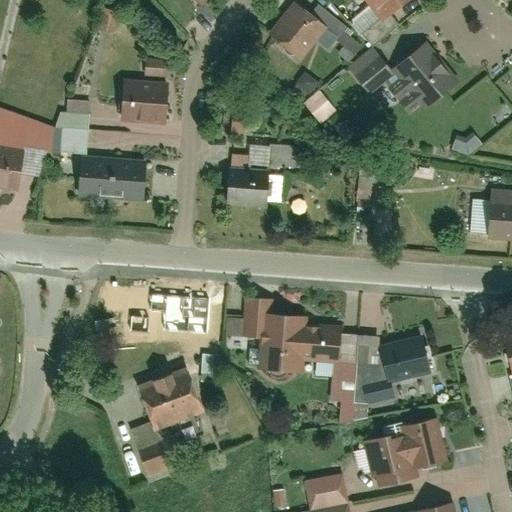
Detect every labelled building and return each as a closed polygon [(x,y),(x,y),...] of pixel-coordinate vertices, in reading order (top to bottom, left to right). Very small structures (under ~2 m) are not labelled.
[(193,0),(205,9),(212,0),(193,0)] [(366,0),(389,23),(412,0),(366,0)] [(275,38),(302,60),(327,29),(300,7),(275,38)] [(352,34),(328,11),(320,20),(344,42),(352,34)] [(106,13),(101,33),(113,36),(118,16),(106,13)] [(418,41),(385,79),(427,115),(460,77),(418,41)] [(149,63),(147,77),(169,79),(170,65),(149,63)] [(179,88),(128,88),(128,125),(179,125),(179,88)] [(93,116),(92,93),(69,94),(69,117),(93,116)] [(0,103),(0,141),(42,153),(52,118),(0,103)] [(57,122),(54,159),(85,161),(87,124),(57,122)] [(473,133),(471,151),(494,153),(496,136),(473,133)] [(253,140),(253,162),(292,163),(293,140),(253,140)] [(0,153),(0,190),(25,197),(34,163),(0,153)] [(89,158),(88,200),(149,202),(150,160),(89,158)] [(364,160),(360,190),(376,192),(380,162),(364,160)] [(230,166),(230,209),(279,208),(279,166),(230,166)] [(511,196),(490,197),(490,238),(511,237),(511,196)] [(244,337),(264,337),(264,372),(300,373),(300,364),(341,364),(342,325),(301,324),(301,314),(276,313),(277,297),(244,297),(244,337)] [(349,332),(350,366),(384,366),(384,332),(349,332)] [(387,338),(390,381),(436,378),(433,335),(387,338)] [(143,383),(158,430),(209,414),(194,367),(143,383)] [(366,389),(367,409),(399,407),(398,387),(366,389)] [(411,424),(418,468),(455,463),(448,418),(411,424)] [(349,443),(357,489),(411,480),(404,434),(349,443)] [(148,448),(154,474),(185,467),(179,441),(148,448)] [(310,478),(311,507),(349,505),(347,476),(310,478)]
